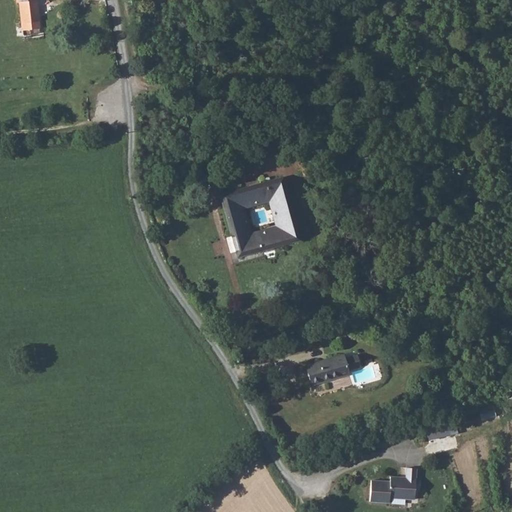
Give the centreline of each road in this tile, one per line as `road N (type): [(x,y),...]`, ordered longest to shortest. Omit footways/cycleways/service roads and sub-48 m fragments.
road 1 (unclassified): [(310,511),(236,379),(173,292),(134,208),(113,0)]
road 2 (track): [(0,127),(126,120)]
